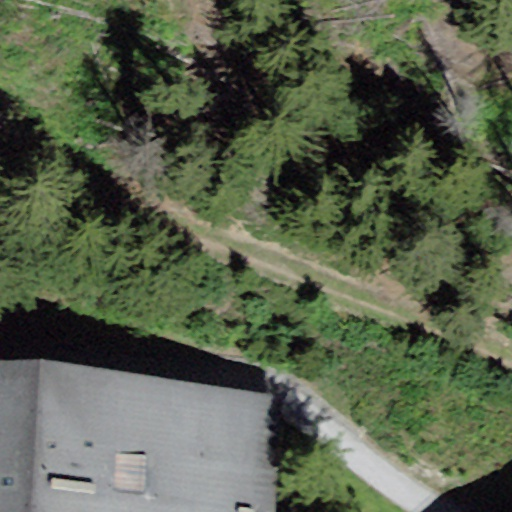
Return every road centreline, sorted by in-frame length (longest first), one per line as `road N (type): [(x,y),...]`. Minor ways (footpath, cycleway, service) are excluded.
road 1 (track): [(511,359),(261,267),(0,125)]
road 2 (unclassified): [(0,369),(246,380),(424,500)]
